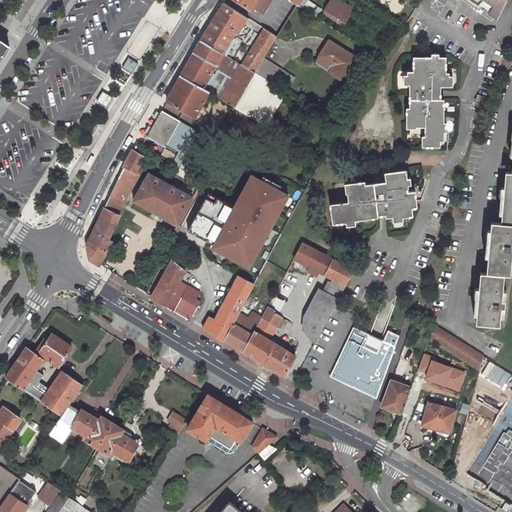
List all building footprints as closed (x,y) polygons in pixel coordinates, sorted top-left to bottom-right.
[(235,0),(251,10),(252,8),(263,14),(271,0),(235,0)] [(301,0),(297,7),(300,9),(306,0),(301,0)] [(351,10),(335,0),(330,0),(325,10),(343,22),(351,10)] [(466,0),(498,21),(507,0),(466,0)] [(239,35),(248,20),(248,19),(224,4),(201,42),(222,54),(224,55),(236,34),(239,35)] [(276,38),(265,31),(261,38),(263,40),(246,69),(255,74),(263,59),(276,38)] [(0,61),(10,46),(0,39),(0,61)] [(214,68),(222,54),(201,42),(180,77),(201,89),(214,68)] [(358,61),(329,43),(319,58),(334,67),(330,74),(344,84),(358,61)] [(432,53),(432,57),(413,57),(414,71),(407,71),(407,81),(409,81),(410,108),(405,108),(406,125),(425,125),(425,136),(422,136),(422,147),(440,146),(440,132),(447,132),(446,122),(444,122),(444,99),(443,99),(436,99),(436,90),(443,90),(443,84),(451,84),(451,73),(447,73),(447,57),(440,57),(440,53),(432,53)] [(222,54),(214,68),(233,79),(241,66),(224,55),(222,54)] [(128,57),(122,67),(132,73),(138,63),(128,57)] [(255,74),(234,108),(266,125),(294,78),(263,59),(255,74)] [(233,79),(220,100),(234,108),(255,74),(246,69),(241,66),(233,79)] [(214,68),(201,89),(208,93),(220,100),(233,79),(214,68)] [(166,101),(193,117),(208,93),(201,89),(180,77),(166,101)] [(103,91),(97,100),(106,106),(112,97),(103,91)] [(487,97),(478,94),(475,102),(484,106),(487,97)] [(199,134),(160,111),(146,137),(164,148),(168,141),(186,151),(177,167),(194,177),(210,140),(199,134)] [(219,132),(205,124),(199,134),(210,140),(213,142),(219,132)] [(124,166),(138,174),(143,166),(139,163),(147,149),(137,143),(124,166)] [(248,149),(248,150),(249,152),(250,154),(252,155),(254,155),(256,153),(257,152),(257,150),(257,149),(256,148),(255,147),(253,146),(250,147),(248,149)] [(511,161),(511,173),(506,172),(500,223),(491,221),(486,273),(480,272),(475,322),(499,326),(501,314),(504,315),(507,293),(503,293),(505,275),(511,276),(511,265),(511,161)] [(68,174),(54,165),(34,197),(48,206),(68,174)] [(124,166),(118,177),(132,184),(138,174),(124,166)] [(351,199),(330,203),(333,223),(355,220),(355,219),(377,216),(377,214),(377,207),(384,206),(385,213),(385,216),(396,215),(396,218),(413,215),(412,206),(418,205),(416,189),(408,191),(407,186),(409,186),(406,169),(389,172),(390,180),(371,183),(371,180),(349,183),(351,199)] [(132,201),(177,225),(192,198),(147,174),(132,201)] [(214,244),(212,247),(249,267),(289,194),(252,174),(233,208),(214,244)] [(118,177),(109,197),(123,204),(132,184),(118,177)] [(188,230),(214,244),(233,208),(208,194),(188,230)] [(109,197),(100,217),(116,224),(125,205),(123,204),(109,197)] [(100,217),(98,221),(113,229),(116,224),(100,217)] [(94,231),(108,239),(113,229),(98,221),(94,231)] [(91,259),(100,265),(113,241),(108,239),(94,231),(87,245),(91,259)] [(293,259),(309,267),(308,271),(316,276),(318,272),(331,279),(346,286),(355,270),(302,242),(293,259)] [(190,321),(197,308),(191,304),(199,290),(198,287),(181,277),(186,268),(185,267),(173,260),(172,260),(152,297),(190,321)] [(215,319),(209,316),(202,328),(224,342),(225,339),(235,319),(255,284),(237,275),(215,319)] [(331,279),(310,320),(308,334),(316,342),(346,286),(331,279)] [(269,339),(283,317),(268,308),(254,331),(269,339)] [(254,331),(235,319),(225,339),(243,351),(254,331)] [(429,339),(480,370),(484,355),(435,325),(429,339)] [(351,372),(365,378),(360,389),(375,396),(400,335),(389,330),(384,340),(353,327),(332,377),(347,383),(351,372)] [(285,377),(295,356),(269,339),(254,331),(243,351),(285,377)] [(43,341),(37,350),(59,365),(72,345),(53,333),(47,344),(43,341)] [(6,377),(25,390),(34,378),(46,360),(27,347),(6,377)] [(484,368),(480,384),(495,388),(499,372),(484,368)] [(50,388),(41,401),(62,416),(69,405),(83,384),(62,370),(50,388)] [(347,383),(360,389),(365,378),(351,372),(347,383)] [(50,388),(34,378),(25,390),(41,401),(50,388)] [(411,388),(391,380),(382,406),(401,414),(411,388)] [(212,443),(227,452),(235,451),(253,422),(208,394),(187,427),(208,440),(212,443)] [(450,432),(456,411),(428,403),(422,425),(450,432)] [(62,439),(71,426),(86,435),(84,438),(98,446),(113,422),(93,411),(89,417),(81,413),(69,405),(62,416),(51,432),(62,439)] [(93,411),(86,406),(81,413),(89,417),(93,411)] [(0,449),(21,419),(3,407),(0,411),(0,464),(6,468),(12,459),(0,451),(0,449)] [(187,419),(176,413),(171,421),(173,422),(170,427),(179,433),(187,419)] [(508,458),(511,445),(511,432),(476,421),(468,445),(508,458)] [(114,452),(129,460),(137,447),(127,441),(131,433),(113,422),(98,446),(112,455),(114,452)] [(422,425),(421,429),(448,437),(450,432),(422,425)] [(263,428),(253,446),(260,454),(261,453),(270,445),(278,438),(263,428)] [(270,445),(261,453),(265,458),(277,448),(270,445)] [(0,464),(0,506),(10,491),(20,478),(20,477),(6,468),(0,464)] [(28,504),(38,491),(20,478),(10,491),(28,504)] [(49,482),(38,498),(50,506),(60,490),(49,482)] [(50,506),(45,511),(90,511),(60,490),(50,506)] [(0,511),(22,511),(28,504),(10,491),(0,506),(0,511)] [(242,511),(232,503),(223,511),(242,511)]
